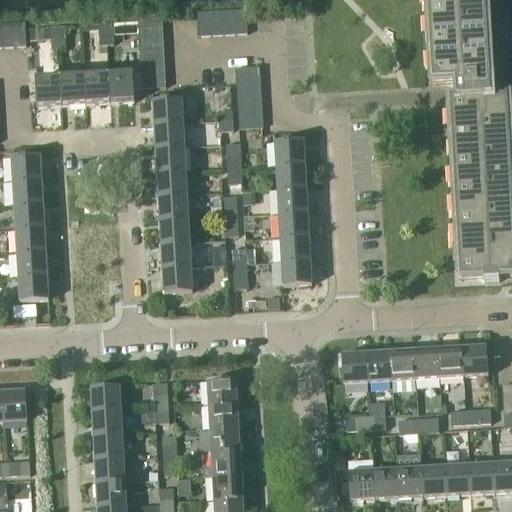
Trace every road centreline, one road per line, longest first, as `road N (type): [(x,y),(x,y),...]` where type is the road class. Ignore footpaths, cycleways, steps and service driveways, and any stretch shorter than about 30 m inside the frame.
road 1 (residential): [(136,339),(123,137),(19,141),(13,66),(0,66)]
road 2 (residential): [(348,321),(335,121)]
road 3 (residential): [(317,511),(296,333)]
road 4 (residential): [(348,321),(511,312)]
road 5 (residential): [(296,333),(136,339)]
road 6 (residential): [(136,339),(0,348)]
